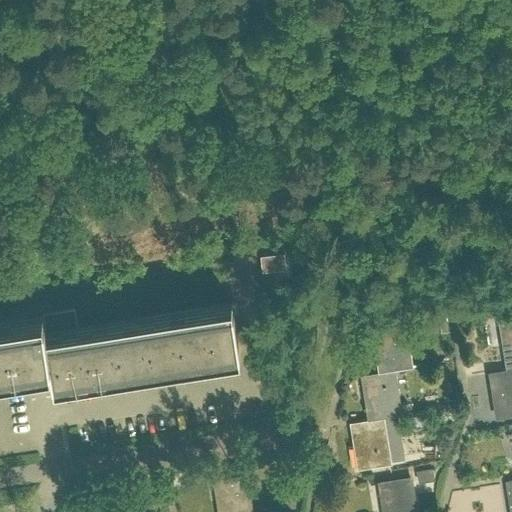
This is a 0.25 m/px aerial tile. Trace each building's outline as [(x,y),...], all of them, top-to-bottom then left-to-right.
[(263,271),(286,268),(284,252),(261,255),(263,271)] [(234,305),(194,311),(79,330),(76,310),(0,322),(0,365),(50,357),(53,377),(240,347),(234,305)] [(380,370),(393,368),(411,365),(407,336),(419,334),(416,319),(404,321),(373,326),(380,370)] [(511,320),(501,322),(506,357),(511,356),(511,320)] [(429,347),(431,376),(458,375),(456,346),(429,347)] [(511,366),(506,367),(501,368),(501,369),(502,369),(504,377),(492,379),(497,414),(511,412),(511,366)] [(370,417),(382,415),(400,413),(410,411),(408,401),(399,402),(393,368),(380,370),(363,373),(370,417)] [(382,415),(370,417),(368,418),(362,419),(362,420),(364,420),(365,428),(353,430),(359,465),(389,460),(382,415)] [(251,511),(246,475),(216,480),(220,511),(251,511)] [(416,511),(411,477),(380,482),(384,511),(416,511)]
